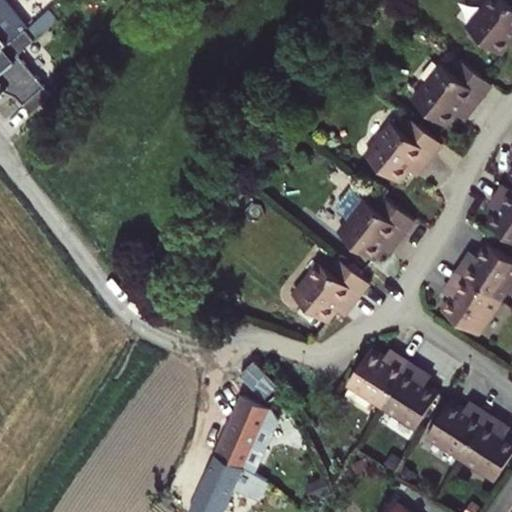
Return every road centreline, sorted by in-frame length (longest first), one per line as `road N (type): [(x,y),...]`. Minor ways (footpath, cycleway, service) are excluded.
road 1 (unclassified): [(0,158),(140,328),(197,345),(267,340)]
road 2 (residential): [(393,307),(457,203),(453,187),(511,100)]
road 3 (residential): [(511,394),(393,307)]
road 4 (residential): [(267,340),(321,352),(393,307)]
